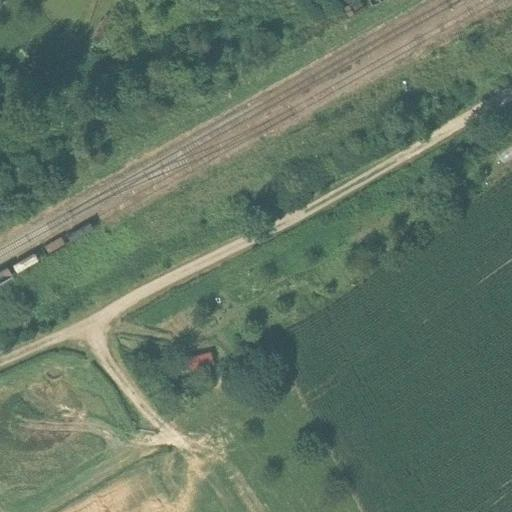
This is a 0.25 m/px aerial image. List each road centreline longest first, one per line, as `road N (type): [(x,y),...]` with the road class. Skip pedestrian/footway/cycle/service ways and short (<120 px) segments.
road 1 (track): [(0,362),(272,229),(511,92)]
road 2 (track): [(88,323),(143,406),(238,511)]
